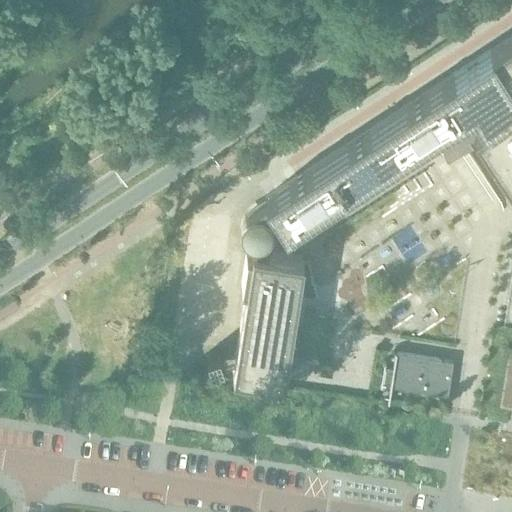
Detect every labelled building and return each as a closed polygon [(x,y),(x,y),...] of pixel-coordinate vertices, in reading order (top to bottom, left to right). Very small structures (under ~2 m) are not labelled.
[(285,230),(437,131),(455,119),(467,137),(474,133),(511,191),(511,37),(264,199),(266,202),(246,215),(243,219),(241,223),(240,228),(241,233),(244,237),(247,240),(252,242),(257,242),(255,251),(251,250),(251,256),(246,255),(241,288),(245,288),(237,345),(232,374),(283,382),(296,296),(315,296),(311,277),(308,264),(306,263),(304,263),(302,264),(301,264),(302,258),(267,252),(270,230),(270,225),(269,220),(266,217),(273,212),(285,230)] [(511,348),(506,347),(497,408),(511,410),(511,348)] [(223,364),(218,350),(205,355),(210,368),(223,364)] [(446,395),(452,362),(440,360),(396,353),(393,370),(384,368),(382,385),(427,392),(446,395)] [(320,368),(319,375),(331,377),(332,369),(320,368)]
